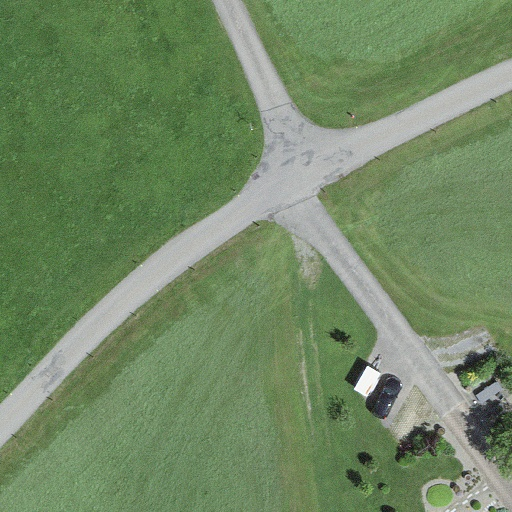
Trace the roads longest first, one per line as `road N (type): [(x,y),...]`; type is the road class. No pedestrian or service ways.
road 1 (track): [(0,424),(167,262),(296,179),(511,78)]
road 2 (track): [(511,483),(303,209),(286,130),(227,0)]
road 3 (track): [(311,219),(301,299),(329,511)]
